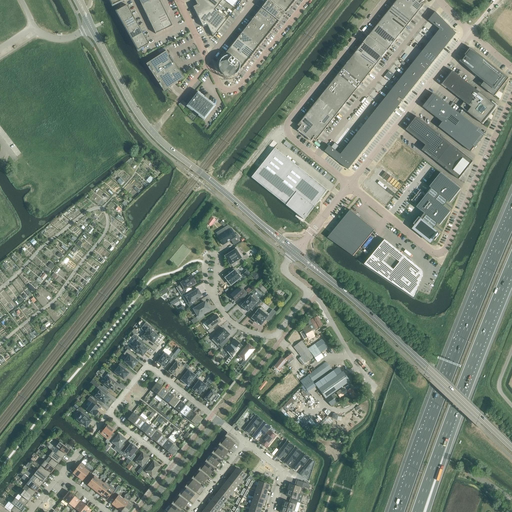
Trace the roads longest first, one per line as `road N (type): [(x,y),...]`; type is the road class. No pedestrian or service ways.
road 1 (tertiary): [(295,251),(152,134),(91,27)]
road 2 (tertiary): [(511,447),(295,251)]
road 3 (unclassified): [(511,99),(437,253),(350,186)]
road 4 (motorway): [(511,213),(410,470)]
road 5 (unclassified): [(316,158),(290,137),(286,123),(385,0)]
road 6 (unclassified): [(438,0),(316,158)]
road 7 (unclassified): [(350,186),(469,31)]
road 8 (unclassified): [(308,0),(236,89),(222,89),(207,60)]
road 9 (motorway): [(452,415),(511,269)]
